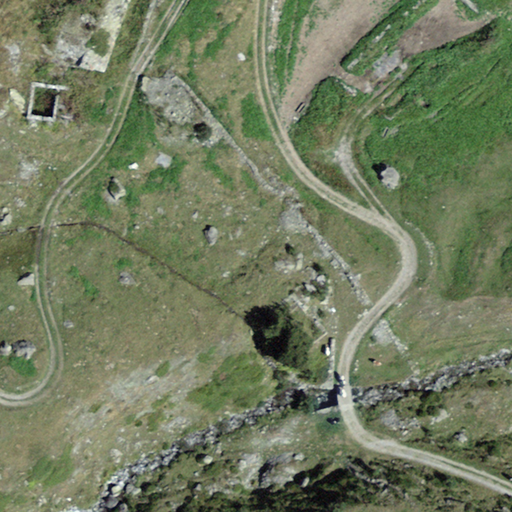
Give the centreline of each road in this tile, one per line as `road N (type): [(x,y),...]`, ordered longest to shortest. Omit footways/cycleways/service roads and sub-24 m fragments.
road 1 (track): [(511,493),(365,440),(349,417),(347,369),(356,342),(396,293),(410,260),(392,230),(318,187),(289,156),(261,86),(264,0)]
road 2 (track): [(181,0),(108,143),(48,217),(39,258),(58,361),(50,384),(31,397),(0,396)]
